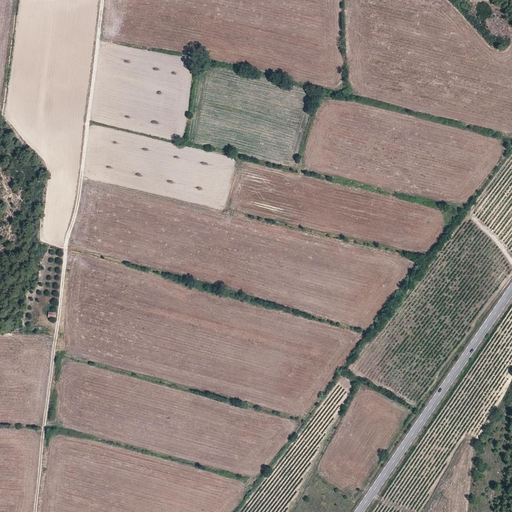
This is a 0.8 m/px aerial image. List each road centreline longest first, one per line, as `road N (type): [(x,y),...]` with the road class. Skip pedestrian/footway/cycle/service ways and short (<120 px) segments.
road 1 (track): [(35,511),(100,0)]
road 2 (secondary): [(511,288),(358,511)]
